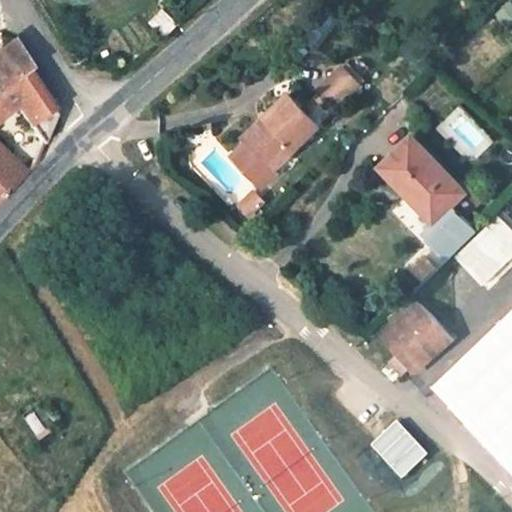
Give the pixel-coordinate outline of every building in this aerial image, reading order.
[(505,26),(511,20),(511,0),(508,0),(493,12),(505,26)] [(176,23),(162,9),(149,23),(162,36),(176,23)] [(31,67),(13,39),(0,49),(0,116),(15,106),(42,142),(55,115),(25,71),(31,67)] [(347,63),(342,68),(361,87),(365,83),(347,63)] [(361,87),(342,68),(320,90),(322,93),(337,108),(338,109),(361,87)] [(337,108),(322,93),(304,111),(318,126),(337,108)] [(304,111),(290,96),(244,139),(248,143),(235,156),(233,157),(247,172),(249,170),(262,158),(274,171),(320,128),(318,126),(304,111)] [(415,136),(381,168),(410,198),(415,193),(440,218),(454,204),(468,192),(415,136)] [(0,153),(0,200),(1,201),(22,177),(0,153)] [(255,193),(250,198),(259,207),(263,203),(255,193)] [(440,218),(415,193),(410,198),(434,223),(440,218)] [(250,198),(240,208),(248,216),(259,207),(250,198)] [(479,230),(454,204),(440,218),(434,223),(424,233),(449,258),(479,230)] [(511,228),(498,214),(455,256),(483,285),(511,257),(511,228)] [(419,303),(383,335),(399,353),(391,361),(403,373),(411,366),(428,351),(433,356),(452,339),(419,303)] [(511,473),(511,312),(432,385),(511,473)] [(433,356),(428,351),(411,366),(416,371),(433,356)] [(26,418),(39,440),(63,424),(50,403),(26,418)] [(398,421),(372,445),(402,479),(428,455),(398,421)]
